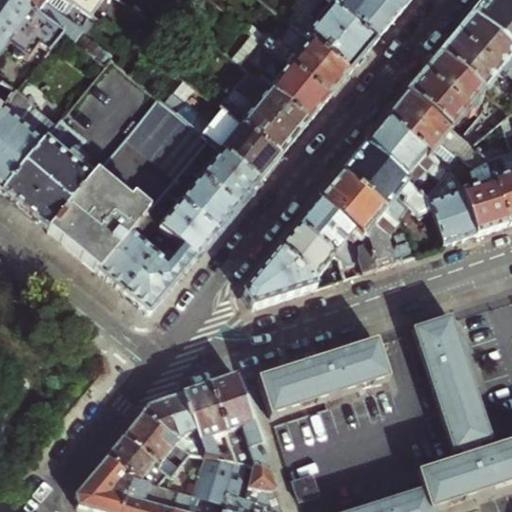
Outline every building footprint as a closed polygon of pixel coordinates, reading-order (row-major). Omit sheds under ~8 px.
[(0,0),(0,56),(17,33),(39,49),(28,63),(37,70),(63,38),(10,0),(0,0)] [(10,0),(63,38),(94,61),(102,50),(82,36),(82,34),(63,19),(73,5),(67,0),(10,0)] [(93,0),(111,13),(119,1),(116,0),(93,0)] [(391,27),(403,13),(386,0),(323,0),(326,2),(377,44),(391,27)] [(413,0),(386,0),(403,13),(413,0)] [(511,0),(488,0),(472,20),(511,53),(511,0)] [(366,58),(377,44),(326,2),(312,18),(319,24),(306,40),(350,76),(366,58)] [(441,58),(490,100),(502,87),(505,89),(508,86),(511,83),(511,81),(511,53),(472,20),(455,41),(441,58)] [(350,76),(306,40),(292,29),(279,44),(270,38),(263,39),(259,43),(329,101),(342,86),(350,76)] [(329,101),(259,43),(253,38),(232,63),(249,76),(309,126),(319,113),(329,101)] [(408,98),(457,139),(469,126),(471,127),(475,125),(480,119),(482,114),(480,112),(490,100),(441,58),(423,79),(408,98)] [(309,126),(249,76),(220,111),(280,161),(297,140),(309,126)] [(0,196),(1,197),(55,130),(37,116),(31,123),(26,120),(32,112),(14,97),(0,115),(0,114),(0,196)] [(387,123),(449,175),(461,161),(475,172),(487,165),(470,150),(460,142),(457,139),(408,98),(398,110),(387,123)] [(509,117),(490,100),(480,112),(482,114),(480,119),(475,125),(460,142),(470,150),(502,124),(506,120),(509,117)] [(176,183),(188,169),(208,144),(171,113),(158,102),(126,140),(176,183)] [(270,173),(280,161),(220,111),(211,104),(200,117),(186,105),(182,110),(177,106),(171,113),(208,144),(259,186),(270,173)] [(364,150),(413,190),(414,189),(420,189),(427,180),(426,175),(427,174),(441,185),(449,175),(387,123),(376,136),(364,150)] [(511,153),(507,138),(502,124),(470,150),(487,165),(508,227),(511,225),(511,153)] [(47,236),(96,178),(107,163),(90,150),(83,158),(77,153),(84,144),(60,125),(55,130),(1,197),(27,219),(47,236)] [(208,144),(188,169),(238,212),(249,198),(259,186),(208,144)] [(418,217),(431,213),(427,201),(413,190),(364,150),(353,165),(342,177),(399,225),(411,211),(418,217)] [(508,227),(487,165),(475,172),(458,182),(477,238),(497,231),(508,227)] [(238,212),(188,169),(176,183),(166,195),(172,200),(181,206),(217,237),(229,222),(238,212)] [(477,238),(458,182),(449,175),(441,185),(427,201),(431,213),(444,250),(462,243),(477,238)] [(386,242),(399,225),(342,177),(331,190),(320,204),(368,244),(377,271),(419,258),(410,234),(409,232),(396,237),(400,248),(389,252),(386,242)] [(146,219),(149,215),(141,209),(137,213),(96,178),(47,236),(82,264),(97,277),(146,219)] [(217,237),(181,206),(169,220),(161,213),(172,200),(166,195),(149,215),(146,219),(157,228),(170,239),(196,261),(208,248),(217,237)] [(368,244),(320,204),(310,217),(299,230),(334,259),(340,263),(342,271),(359,265),(363,276),(377,271),(368,244)] [(157,228),(146,219),(97,277),(105,284),(122,297),(154,258),(138,245),(141,242),(145,243),(157,228)] [(334,259),(299,230),(287,244),(279,254),(300,273),(312,286),(334,259)] [(196,261),(170,239),(154,258),(122,297),(134,307),(148,319),(196,261)] [(300,273),(279,254),(243,298),(247,305),(251,313),(317,291),(312,286),(300,273)] [(461,454),(464,463),(418,478),(424,495),(372,511),(433,511),(478,497),(511,486),(511,447),(509,449),(478,459),(475,449),(489,445),(479,413),(465,369),(450,323),(414,334),(443,424),(453,456),(461,454)] [(345,356),(258,384),(270,420),(386,383),(374,347),(345,356)] [(225,385),(208,391),(235,466),(244,468),(253,469),(268,472),(236,381),(225,385)] [(198,394),(182,400),(202,461),(235,466),(208,391),(198,394)] [(149,412),(141,421),(187,458),(202,461),(182,400),(171,404),(149,412)] [(168,481),(172,476),(187,458),(141,421),(134,429),(122,443),(165,478),(168,481)] [(115,452),(106,463),(131,484),(148,488),(155,490),(165,478),(122,443),(115,452)] [(187,489),(185,498),(191,500),(191,498),(202,461),(187,458),(172,476),(187,489)] [(202,461),(191,498),(199,499),(223,506),(225,495),(236,499),(244,468),(235,466),(202,461)] [(123,511),(131,484),(106,463),(92,480),(74,501),(77,511),(78,511),(123,511)] [(244,506),(248,507),(253,508),(254,506),(258,492),(269,494),(274,491),(268,472),(253,469),(245,501),(244,506)] [(311,480),(291,486),(298,506),(318,500),(311,480)] [(131,484),(123,511),(169,511),(144,505),(148,488),(131,484)] [(233,511),(236,499),(225,495),(223,506),(221,511),(233,511)] [(187,511),(191,500),(185,498),(177,497),(173,511),(187,511)] [(191,498),(191,500),(187,511),(195,511),(199,499),(191,498)] [(233,511),(247,511),(248,507),(244,506),(245,501),(236,499),(233,511)]
